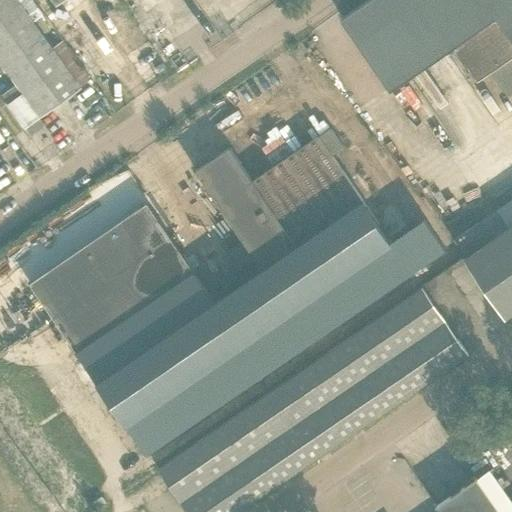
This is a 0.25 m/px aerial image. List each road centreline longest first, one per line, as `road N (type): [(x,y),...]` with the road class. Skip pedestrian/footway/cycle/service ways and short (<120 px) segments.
road 1 (unclassified): [(324,0),(0,221)]
road 2 (unclassified): [(273,511),(511,349)]
